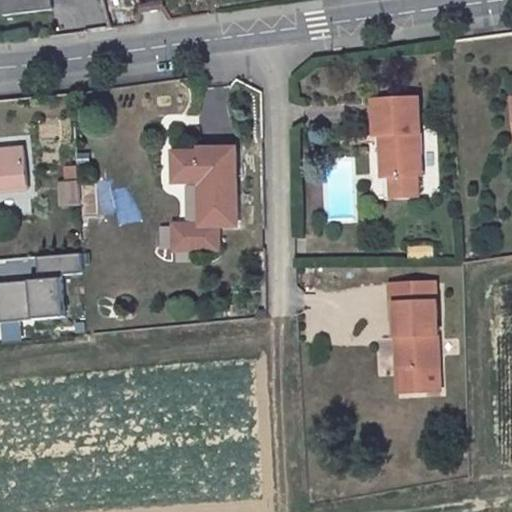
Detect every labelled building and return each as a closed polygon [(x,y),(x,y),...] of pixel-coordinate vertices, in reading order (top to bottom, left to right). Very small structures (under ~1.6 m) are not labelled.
[(52,0),(2,0),(4,14),(53,9),(52,0)] [(411,84),(362,90),(367,129),(375,128),(382,126),(387,170),(421,166),(411,84)] [(382,126),(375,128),(378,170),(387,170),(382,126)] [(222,151),(185,154),(186,162),(164,163),(166,193),(188,192),(192,234),(166,236),(168,261),(212,257),(210,232),(230,230),(225,179),(223,164),(222,151)] [(20,152),(0,154),(0,188),(22,187),(20,152)] [(233,163),(223,164),(225,179),(234,178),(233,163)] [(388,191),(421,188),(421,166),(387,170),(388,191)] [(75,186),(74,172),(62,173),(63,187),(75,186)] [(77,209),(75,186),(63,187),(57,187),(59,210),(77,209)] [(22,187),(0,188),(0,197),(22,197),(22,187)] [(66,320),(61,278),(82,276),(81,256),(36,261),(39,283),(29,285),(30,288),(20,290),(19,286),(0,287),(0,314),(1,327),(66,320)] [(387,287),(387,322),(403,322),(405,381),(433,379),(432,369),(438,368),(435,287),(387,287)] [(387,322),(390,382),(405,381),(403,322),(387,322)]
